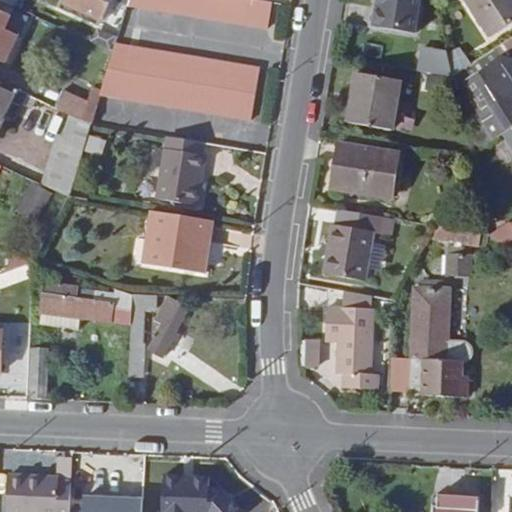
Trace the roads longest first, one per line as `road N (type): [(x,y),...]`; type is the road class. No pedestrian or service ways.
road 1 (residential): [(317,0),(272,295),(281,434)]
road 2 (residential): [(0,423),(281,434)]
road 3 (residential): [(281,434),(511,443)]
